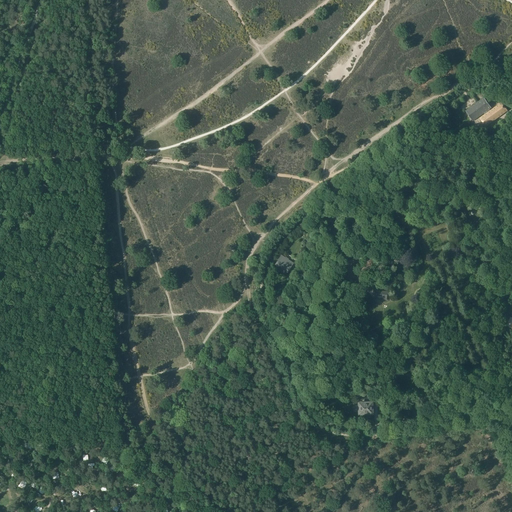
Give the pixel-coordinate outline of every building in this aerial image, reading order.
[(484,98),(465,111),(473,121),(491,108),(484,98)] [(502,103),(480,118),(486,126),(507,111),(502,103)] [(291,266),(288,264),(291,261),(281,255),(275,265),(287,273),(291,266)] [(377,288),(374,288),(373,297),(378,297),(378,296),(383,296),(382,299),(386,300),(387,292),(377,290),(377,288)] [(371,403),(359,403),(359,414),(372,413),(371,403)]
